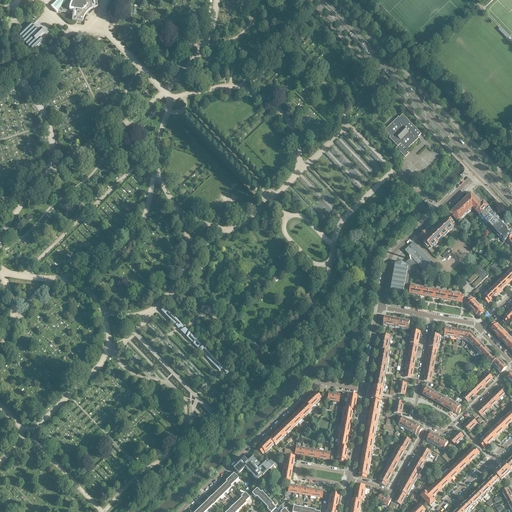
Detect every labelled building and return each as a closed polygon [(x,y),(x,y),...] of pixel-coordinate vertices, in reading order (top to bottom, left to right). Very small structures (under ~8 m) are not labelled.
[(59,0),(53,7),(57,11),(58,10),(60,12),(73,14),(72,21),(76,22),(83,23),(83,21),(83,20),(84,19),(84,18),(84,17),(85,16),(86,15),(87,14),(87,13),(88,12),(89,11),(90,11),(91,10),(92,10),(93,9),(95,9),(97,8),(98,8),(97,1),(96,0),(59,0)] [(24,29),(18,35),(23,40),(22,40),(30,48),(30,47),(33,50),(34,49),(43,40),(40,37),(45,33),(40,28),(38,30),(33,25),(30,23),(24,29)] [(418,137),(421,134),(403,115),(400,118),(399,117),(385,131),(391,137),(390,138),(398,146),(396,148),(404,156),(407,153),(406,151),(419,138),(418,137)] [(471,203),(475,199),(471,195),(467,198),(465,199),(466,200),(464,201),(468,206),(471,203)] [(481,206),(475,199),(471,203),(468,206),(471,209),(473,208),(476,211),(478,210),(478,209),(481,206)] [(471,209),(468,206),(464,201),(462,203),(461,203),(460,204),(460,205),(459,206),(467,214),(471,209)] [(480,215),(488,207),(488,206),(487,205),(486,205),(484,203),(481,206),(478,209),(478,210),(476,211),(480,215)] [(467,214),(459,206),(458,206),(457,207),(457,208),(455,210),(463,218),(467,214)] [(484,220),(492,212),(491,210),(491,209),(489,208),(488,208),(488,207),(480,215),(484,220)] [(463,218),(455,210),(453,212),(452,211),(451,213),(451,214),(458,222),(463,218)] [(488,224),(496,216),(494,214),(495,213),(493,211),(481,222),(486,227),(488,224)] [(439,245),(456,229),(454,227),(456,225),(448,216),(446,219),(446,218),(445,218),(444,218),(443,218),(443,219),(443,220),(443,221),(444,221),(443,221),(442,221),(442,222),(443,222),(441,223),(440,223),(440,224),(441,224),(432,232),(430,231),(428,233),(426,230),(420,237),(427,244),(425,246),(430,251),(431,249),(432,248),(433,248),(432,248),(437,244),(437,243),(439,245)] [(493,228),(501,221),(498,218),(499,217),(497,216),(496,216),(488,224),(493,228)] [(497,233),(505,225),(502,222),(503,222),(501,220),(501,221),(493,228),(497,233)] [(501,237),(509,229),(506,227),(507,226),(505,224),(505,225),(497,233),(501,237)] [(505,241),(511,234),(511,232),(511,231),(511,230),(510,229),(509,229),(501,237),(505,241)] [(477,252),(488,241),(484,237),(473,248),(477,252)] [(410,272),(418,264),(424,271),(423,271),(424,272),(424,271),(425,272),(434,264),(413,243),(405,251),(413,259),(406,265),(402,263),(395,264),(391,291),(397,295),(403,294),(404,290),(408,291),(409,284),(407,284),(410,272)] [(443,256),(446,258),(453,250),(450,248),(443,256)] [(491,275),(498,267),(497,266),(495,264),(488,270),(490,272),(489,273),(491,275)] [(475,288),(489,275),(481,268),(479,266),(474,271),(476,273),(468,280),(471,284),(479,276),(480,278),(473,285),(475,288)] [(511,280),(511,278),(507,273),(502,277),(509,284),(511,280)] [(509,284),(502,277),(498,282),(504,288),(509,284)] [(504,288),(498,282),(493,286),(500,293),(504,288)] [(500,293),(493,286),(489,291),(495,297),(500,293)] [(488,304),(495,297),(489,291),(484,295),(485,296),(483,298),(488,303),(488,304)] [(462,302),(463,296),(464,296),(464,295),(461,295),(461,293),(454,292),(453,301),(462,303),(462,302)] [(472,310),(479,304),(474,299),(473,300),(471,298),(466,303),(472,310)] [(484,311),(482,310),(483,309),(479,304),(472,310),(479,317),(484,311)] [(511,322),(511,314),(510,312),(503,319),(508,324),(510,322),(511,323),(511,322)] [(172,314),(171,315),(180,325),(179,326),(176,324),(176,326),(178,328),(183,326),(172,314)] [(168,317),(167,317),(175,325),(176,323),(169,318),(168,317)] [(390,327),(391,318),(385,317),(383,326),(390,327)] [(496,335),(502,328),(498,324),(497,324),(495,322),(494,323),(490,328),(490,327),(489,328),(496,335)] [(500,339),(507,333),(502,328),(496,335),(500,339)] [(469,343),(475,337),(473,334),(469,331),(468,332),(464,331),(463,340),(469,343)] [(504,344),(511,337),(507,333),(500,339),(504,344)] [(390,345),(391,339),(390,338),(390,336),(383,334),(381,343),(390,345)] [(440,342),(441,336),(435,335),(434,335),(433,335),(433,334),(432,334),(431,341),(440,342)] [(195,341),(193,344),(197,349),(198,348),(197,347),(195,344),(197,342),(199,345),(200,346),(201,345),(199,342),(195,340),(191,335),(190,335),(195,341)] [(473,348),(479,342),(475,337),(469,343),(473,348)] [(477,352),(484,346),(479,342),(473,348),(477,352)] [(202,346),(198,350),(203,354),(204,353),(201,351),(204,349),(214,360),(216,361),(217,360),(202,346)] [(482,357),(488,351),(484,346),(477,352),(482,357)] [(486,361),(493,355),(488,351),(482,357),(486,361)] [(205,355),(205,356),(219,371),(220,370),(205,355)] [(497,360),(493,355),(486,361),(491,366),(492,365),(497,360)] [(496,369),(503,363),(498,358),(497,360),(492,365),(496,369)] [(506,369),(507,368),(503,363),(496,369),(501,374),(506,369)] [(493,378),(488,373),(484,377),(489,382),(493,378)] [(489,382),(484,377),(479,381),(485,386),(489,382)] [(485,386),(479,381),(475,385),(481,390),(485,386)] [(481,390),(475,385),(471,389),(476,394),(481,390)] [(383,394),(383,392),(384,389),(375,387),(374,387),(373,390),(373,393),(372,396),(372,400),(373,400),(373,399),(382,401),(385,401),(385,399),(385,398),(382,398),(383,394)] [(429,398),(433,390),(427,387),(427,388),(424,387),(421,393),(420,393),(429,398)] [(507,392),(501,387),(497,391),(502,397),(507,392)] [(476,394),(471,389),(467,393),(472,398),(476,394)] [(434,401),(438,393),(433,390),(429,398),(434,401)] [(502,397),(497,391),(493,395),(498,401),(502,397)] [(319,399),(321,398),(316,392),(309,398),(315,405),(320,400),(319,399)] [(355,404),(357,395),(356,395),(350,394),(349,393),(349,396),(347,396),(346,402),(355,404)] [(440,404),(444,396),(438,393),(434,401),(440,404)] [(472,398),(467,393),(463,397),(468,402),(467,402),(468,403),(472,398)] [(498,401),(493,395),(489,399),(494,405),(498,401)] [(445,407),(449,399),(444,396),(440,404),(445,407)] [(315,405),(309,398),(304,403),(305,403),(306,404),(311,409),(315,405)] [(381,407),(382,401),(373,399),(373,400),(372,406),(381,407)] [(451,410),(455,402),(449,399),(445,407),(451,410)] [(494,405),(489,399),(485,403),(490,408),(494,405)] [(354,410),(355,404),(346,402),(345,409),(352,410),(354,410)] [(459,414),(462,408),(460,407),(461,406),(455,402),(451,410),(459,415),(459,414)] [(490,408),(485,403),(481,407),(486,412),(490,408)] [(312,410),(311,409),(306,404),(301,408),(307,415),(312,410)] [(486,412),(481,407),(476,411),(477,412),(482,417),(486,412)] [(307,415),(301,408),(297,413),(303,419),(307,415)] [(303,419),(297,413),(292,417),(298,424),(303,419)] [(511,421),(511,417),(508,414),(503,418),(509,424),(511,421)] [(404,429),(409,421),(400,416),(397,423),(399,424),(398,426),(404,429)] [(298,424),(292,417),(288,422),(294,428),(298,424)] [(477,424),(473,419),(472,418),(468,422),(473,428),(477,424)] [(509,424),(503,418),(499,422),(505,429),(509,424)] [(410,432),(414,424),(409,421),(404,429),(410,432)] [(294,428),(288,422),(283,426),(289,432),(294,428)] [(473,428),(468,422),(464,426),(464,427),(465,427),(468,431),(469,432),(473,428)] [(505,429),(499,422),(494,427),(500,433),(505,429)] [(419,435),(422,429),(414,424),(410,432),(416,435),(416,434),(419,435)] [(289,432),(283,426),(278,430),(285,437),(289,432)] [(500,433),(494,427),(490,431),(496,437),(500,433)] [(285,437),(278,430),(274,435),(280,441),(285,437)] [(464,437),(463,436),(459,432),(459,431),(454,435),(459,441),(464,437)] [(496,437),(490,431),(485,435),(491,442),(496,437)] [(432,444),(437,437),(428,432),(425,438),(425,439),(427,440),(426,441),(432,444)] [(274,435),(269,439),(274,444),(275,446),(280,441),(274,435)] [(459,441),(454,435),(450,440),(455,445),(459,441)] [(491,442),(485,435),(480,440),(475,435),(474,436),(475,438),(477,439),(478,441),(479,443),(484,448),(491,442)] [(408,446),(411,441),(404,437),(402,442),(408,446)] [(438,447),(442,440),(437,437),(432,444),(438,447)] [(274,444),(269,439),(268,438),(269,438),(268,438),(264,442),(270,449),(274,444)] [(443,451),(448,443),(442,440),(438,447),(443,451)] [(270,449),(264,442),(257,449),(262,454),(264,452),(265,453),(270,449)] [(405,451),(408,446),(402,442),(399,447),(405,451)] [(402,456),(405,451),(399,447),(398,446),(395,452),(402,456)] [(473,459),(480,453),(479,452),(479,453),(475,448),(474,447),(472,449),(472,448),(467,453),(473,459)] [(428,457),(431,452),(424,448),(421,453),(428,457)] [(344,463),(346,454),(337,452),(336,459),(337,459),(337,461),(337,462),(344,463)] [(399,462),(402,456),(395,452),(392,458),(399,462)] [(425,462),(428,457),(421,453),(418,458),(425,462)] [(473,459),(467,453),(462,457),(468,464),(473,459)] [(276,475),(277,467),(278,466),(275,463),(272,460),(268,463),(266,461),(261,466),(250,455),(247,458),(247,459),(245,460),(244,458),(240,462),(245,468),(246,469),(257,480),(262,476),(263,477),(271,470),(276,475)] [(468,464),(462,457),(458,462),(464,468),(468,464)] [(396,467),(399,462),(392,458),(388,463),(396,467)] [(423,468),(426,463),(426,462),(425,462),(418,458),(415,464),(423,468)] [(239,474),(245,468),(240,462),(233,469),(236,472),(237,471),(239,474)] [(464,468),(458,462),(453,466),(459,472),(464,468)] [(393,473),(396,467),(388,463),(385,469),(393,473)] [(506,476),(511,472),(504,465),(505,464),(504,463),(499,468),(494,473),(495,474),(496,473),(502,480),(506,476)] [(420,474),(423,468),(415,464),(412,469),(420,474)] [(459,472),(453,466),(449,470),(455,477),(459,472)] [(368,476),(369,470),(361,468),(359,477),(366,478),(366,479),(367,476),(368,476)] [(390,478),(393,473),(385,469),(382,474),(390,478)] [(417,479),(420,474),(412,469),(409,475),(417,479)] [(455,477),(449,470),(444,475),(450,481),(455,477)] [(502,481),(502,480),(496,473),(495,474),(491,478),(497,484),(498,483),(499,484),(502,481)] [(239,478),(234,474),(230,477),(234,482),(239,478)] [(386,487),(390,478),(382,474),(379,480),(380,481),(379,483),(385,486),(386,487)] [(414,485),(417,479),(409,475),(406,480),(414,485)] [(450,481),(444,475),(440,479),(446,486),(450,481)] [(234,482),(230,477),(226,481),(227,482),(231,486),(234,482)] [(497,484),(491,478),(486,482),(493,489),(496,486),(497,484)] [(446,486),(440,479),(435,483),(441,490),(446,486)] [(411,490),(414,485),(406,480),(403,486),(411,490)] [(232,487),(231,486),(227,482),(223,486),(228,491),(232,487)] [(493,489),(486,482),(482,487),(488,493),(489,492),(490,492),(493,489)] [(441,490),(435,483),(430,488),(437,494),(441,490)] [(365,495),(366,489),(365,488),(365,485),(358,484),(356,493),(365,495)] [(228,491),(223,486),(219,490),(224,495),(228,491)] [(408,496),(411,490),(403,486),(400,491),(407,495),(408,496)] [(488,493),(482,487),(477,491),(484,498),(487,495),(486,494),(488,493)] [(437,494),(430,488),(429,489),(428,489),(425,492),(432,499),(433,499),(434,500),(435,498),(434,497),(437,494)] [(511,493),(508,488),(501,492),(504,497),(511,493)] [(257,497),(261,493),(260,493),(257,489),(252,493),(256,498),(257,497)] [(224,495),(219,490),(215,493),(220,498),(224,495)] [(404,500),(407,495),(400,491),(397,496),(404,500)] [(484,498),(477,491),(473,495),(479,502),(480,500),(481,501),(484,498)] [(260,501),(265,496),(261,492),(260,493),(261,493),(257,497),(260,501)] [(337,503),(338,497),(339,494),(339,493),(339,494),(332,492),(331,492),(331,493),(331,495),(330,495),(329,501),(337,503)] [(434,500),(433,499),(432,499),(425,492),(420,496),(431,507),(436,503),(433,500),(434,500)] [(216,502),(220,498),(215,493),(211,497),(210,498),(208,500),(204,504),(209,509),(213,505),(215,504),(216,503),(216,502)] [(250,498),(249,497),(245,493),(241,497),(242,498),(246,502),(250,498)] [(364,501),(365,495),(356,493),(355,499),(355,500),(362,501),(364,501)] [(383,504),(386,497),(381,494),(377,501),(383,504)] [(479,502),(473,495),(468,500),(475,507),(478,504),(477,503),(479,502)] [(264,504),(269,500),(265,496),(260,501),(264,504)] [(401,505),(404,500),(397,496),(394,502),(401,505)] [(388,506),(391,500),(386,497),(383,504),(388,506)] [(247,503),(246,502),(242,498),(238,502),(243,507),(247,503)] [(361,507),(362,501),(355,500),(355,499),(354,499),(353,499),(352,506),(361,507)] [(272,505),(273,504),(269,500),(264,504),(268,508),(272,504),(272,505)] [(475,507),(468,500),(463,504),(470,510),(471,509),(472,510),(475,507)] [(243,507),(238,502),(234,505),(239,510),(243,507)]
